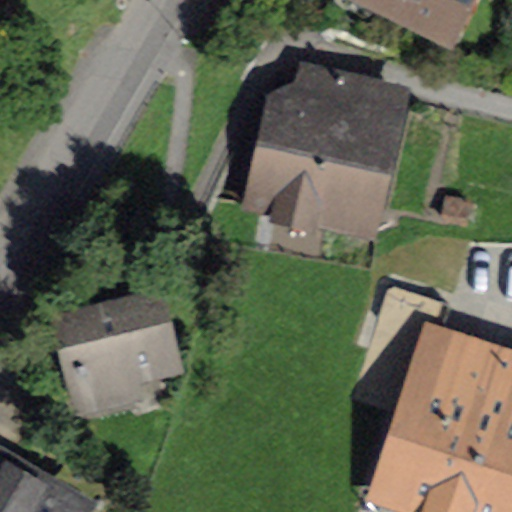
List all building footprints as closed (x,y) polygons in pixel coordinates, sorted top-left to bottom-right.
[(343,0),(454,53),(479,0),(343,0)] [(298,63),(294,82),(264,95),(240,210),(271,216),(269,226),(377,248),(411,87),(298,63)] [(511,511),(511,349),(441,326),(448,304),(388,285),(350,402),(393,416),(364,505),(385,511),(511,511)] [(187,376),(164,288),(51,317),(78,421),(153,402),(149,386),(187,376)] [(0,511),(97,511),(100,508),(0,450),(0,511)]
